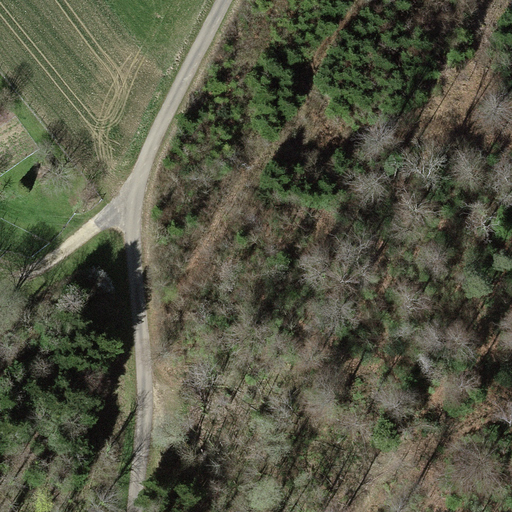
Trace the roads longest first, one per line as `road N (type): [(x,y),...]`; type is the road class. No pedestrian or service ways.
road 1 (track): [(133,511),(144,445),(133,229),(145,164),(220,0)]
road 2 (track): [(0,291),(140,195)]
